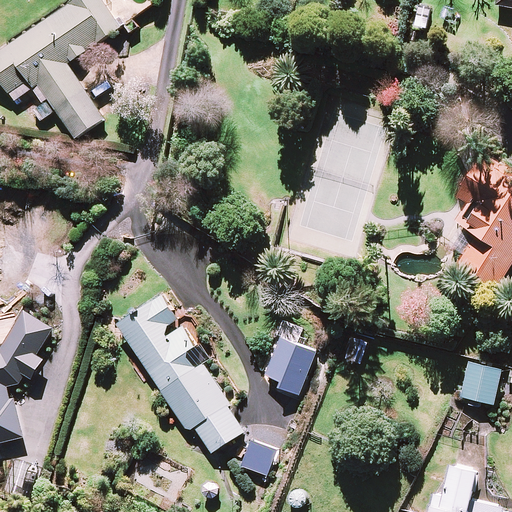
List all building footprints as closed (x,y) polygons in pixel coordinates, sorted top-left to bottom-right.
[(123,28),(104,0),(78,0),(0,52),(0,76),(17,101),(35,88),(45,102),(51,98),(78,139),(106,119),(69,64),(123,28)] [(511,0),(501,0),(500,7),(511,9),(511,0)] [(432,10),(420,7),(415,27),(427,30),(432,10)] [(501,285),(511,268),(511,160),(490,147),(473,174),(459,196),(471,204),(460,222),(479,234),(463,260),(501,285)] [(208,361),(166,295),(121,324),(190,431),(198,426),(215,452),(248,431),(205,363),(208,361)] [(55,328),(26,311),(3,350),(0,350),(0,455),(4,455),(2,443),(26,437),(15,385),(23,383),(28,375),(35,379),(47,359),(40,355),(55,328)] [(318,351),(286,338),(268,381),(300,394),(318,351)] [(369,341),(355,338),(349,361),(364,365),(369,341)] [(505,369),(472,362),(464,397),(497,404),(505,369)] [(474,472),(449,466),(441,498),(431,496),(427,511),(498,511),(499,509),(468,502),(474,472)]
